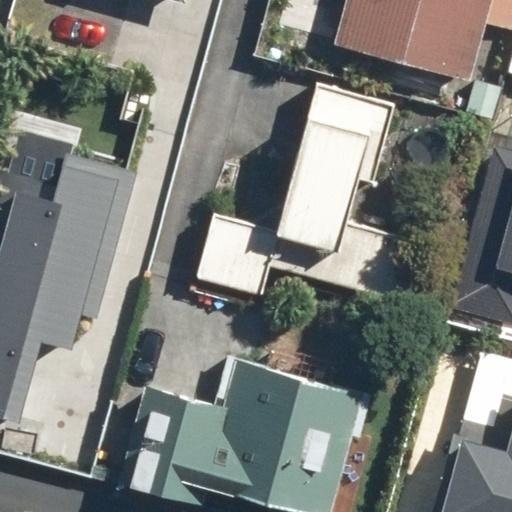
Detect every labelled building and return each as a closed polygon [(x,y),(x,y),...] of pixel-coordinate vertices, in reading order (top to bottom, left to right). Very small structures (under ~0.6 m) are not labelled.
[(184,0),(145,0),(181,10),(184,0)] [(342,0),(329,50),(466,86),(489,0),(342,0)] [(392,304),(408,243),(339,225),(351,180),(371,185),(393,104),(313,83),(302,123),(298,122),(267,236),(208,220),(192,281),(257,298),(265,270),(392,304)] [(88,334),(132,178),(66,160),(69,148),(17,134),(6,176),(0,174),(0,425),(10,428),(32,347),(63,355),(67,342),(88,334)] [(511,153),(491,148),(448,309),(511,326),(511,153)] [(217,414),(139,393),(113,491),(153,502),(158,483),(266,511),(328,511),(359,399),(231,364),(217,414)] [(511,511),(511,404),(498,457),(452,445),(434,511),(511,511)]
